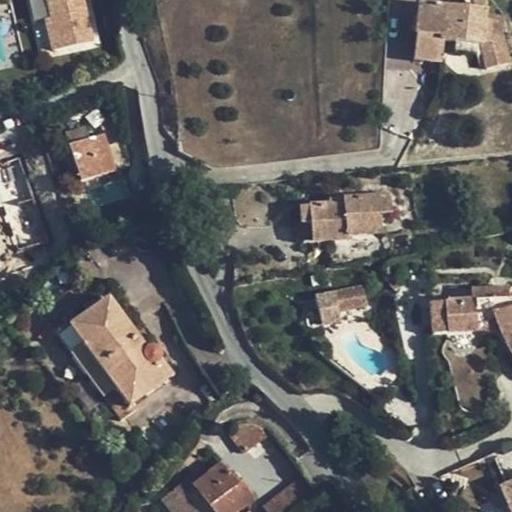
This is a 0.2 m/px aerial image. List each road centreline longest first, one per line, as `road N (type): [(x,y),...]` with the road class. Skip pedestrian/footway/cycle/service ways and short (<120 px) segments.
road 1 (residential): [(139,69),(167,201),(236,351),(300,415)]
road 2 (residential): [(300,415),(347,408),(438,477),(511,440)]
road 3 (residential): [(139,69),(0,122)]
